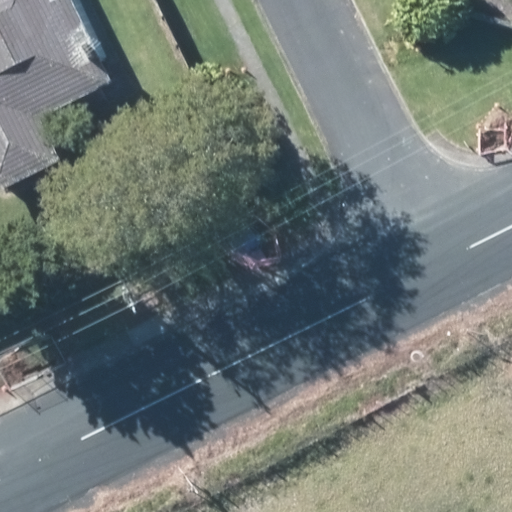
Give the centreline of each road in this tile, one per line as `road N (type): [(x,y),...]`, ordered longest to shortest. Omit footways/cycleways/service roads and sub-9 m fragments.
road 1 (tertiary): [(428,266),(0,480)]
road 2 (residential): [(428,266),(296,0)]
